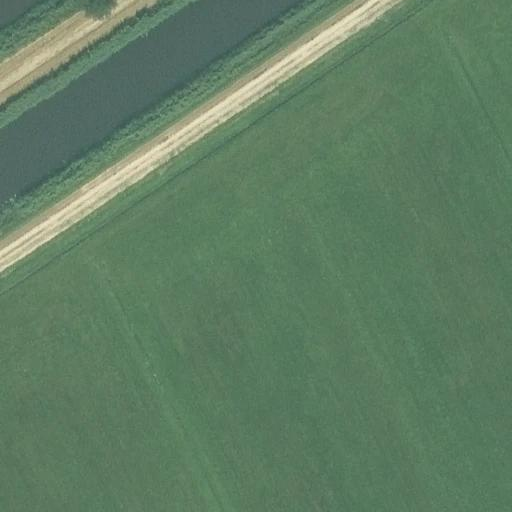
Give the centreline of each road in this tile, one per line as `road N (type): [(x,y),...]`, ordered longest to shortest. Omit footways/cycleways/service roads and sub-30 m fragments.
road 1 (track): [(0,264),(386,0)]
road 2 (track): [(0,85),(125,0)]
